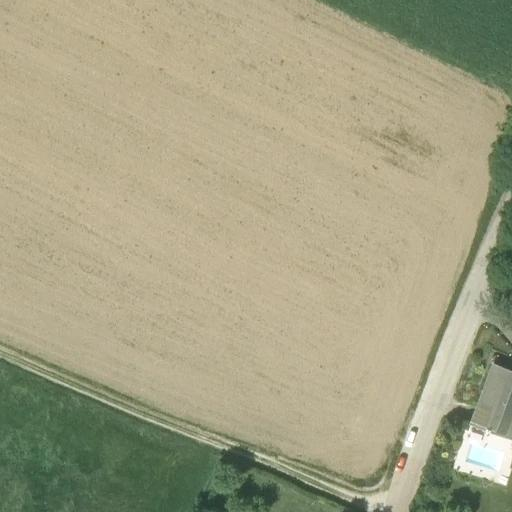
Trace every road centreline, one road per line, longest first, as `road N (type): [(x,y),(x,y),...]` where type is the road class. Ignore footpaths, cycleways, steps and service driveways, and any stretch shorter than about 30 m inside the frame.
road 1 (track): [(0,356),(380,511)]
road 2 (residential): [(396,511),(511,218)]
